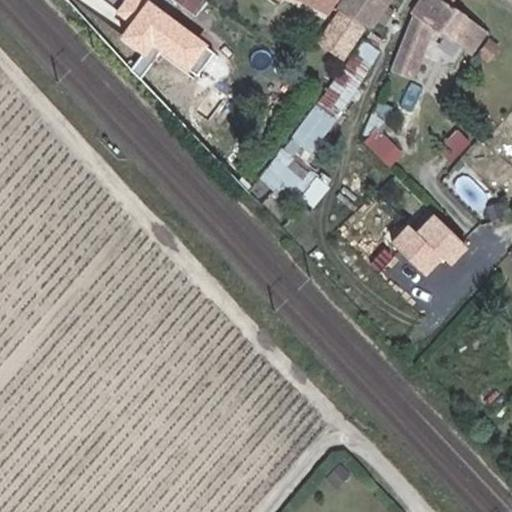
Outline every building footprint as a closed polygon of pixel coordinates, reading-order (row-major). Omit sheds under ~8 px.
[(198,73),(216,47),(147,0),(128,0),(122,9),(136,18),(125,35),(152,53),(157,45),(198,73)] [(178,0),(192,11),(202,0),(178,0)] [(265,0),(230,0),(229,2),(248,19),(265,0)] [(305,0),(330,13),(335,5),(331,2),(328,0),(305,0)] [(331,0),(331,2),(335,5),(362,25),(379,0),(331,0)] [(466,20),(437,0),(425,0),(417,12),(392,69),(414,78),(436,26),(475,54),(491,38),(466,20)] [(437,0),(466,20),(479,0),(437,0)] [(366,39),(360,36),(321,90),(336,101),(358,68),(350,62),(366,39)] [(393,160),(401,148),(375,131),(367,144),(393,160)] [(304,176),(274,147),(263,162),(293,191),(304,176)]
